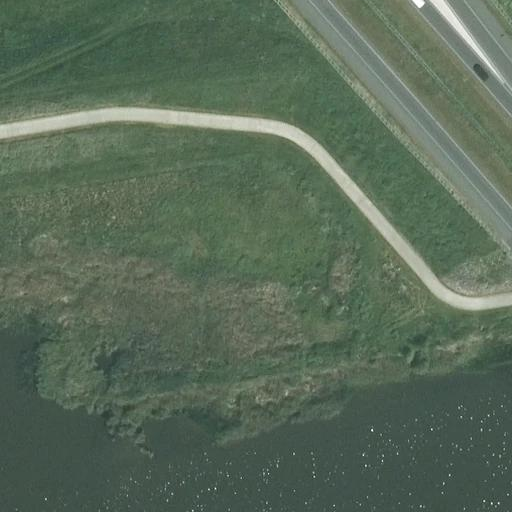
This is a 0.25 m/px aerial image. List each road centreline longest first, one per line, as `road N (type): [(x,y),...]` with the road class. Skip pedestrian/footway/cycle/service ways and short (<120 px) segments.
road 1 (trunk): [(315,0),(511,223)]
road 2 (trunk): [(511,108),(416,0)]
road 3 (trunk): [(511,105),(444,0)]
